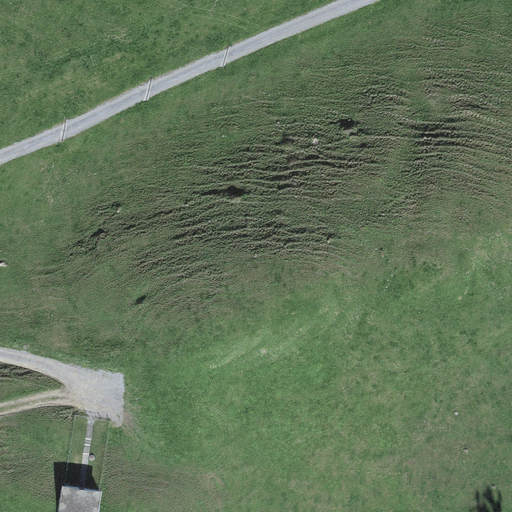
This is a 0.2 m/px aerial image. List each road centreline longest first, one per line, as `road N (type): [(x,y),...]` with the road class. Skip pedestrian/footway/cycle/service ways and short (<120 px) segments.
road 1 (track): [(0,156),(357,0)]
road 2 (track): [(0,410),(78,397),(80,389),(63,375),(0,355)]
